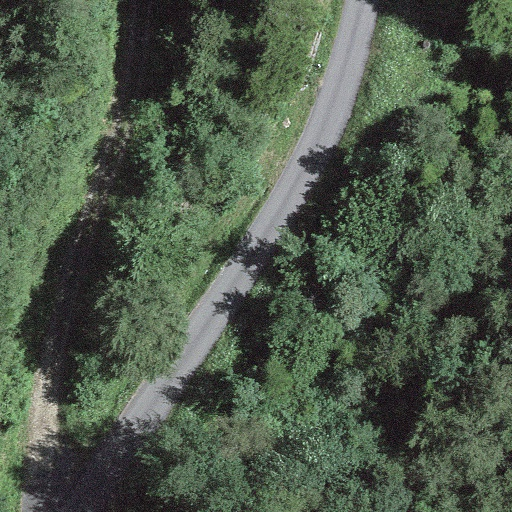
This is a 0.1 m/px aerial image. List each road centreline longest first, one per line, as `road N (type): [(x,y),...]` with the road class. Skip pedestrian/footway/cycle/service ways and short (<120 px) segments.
road 1 (unclassified): [(379,0),(326,148),(89,511)]
road 2 (track): [(59,511),(53,380),(134,123),(147,0)]
